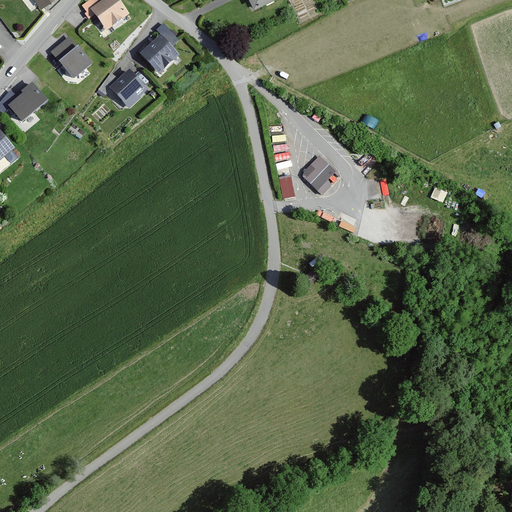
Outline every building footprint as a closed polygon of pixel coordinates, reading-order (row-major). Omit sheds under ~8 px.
[(99,0),(90,0),(82,6),(92,19),(96,16),(109,33),(132,16),(120,0),(103,0),(101,2),(99,0)] [(252,0),(256,9),(275,0),(252,0)] [(159,36),(141,53),(163,75),(181,57),(171,47),(179,39),(163,22),(154,31),(159,36)] [(69,37),(51,53),(77,81),(95,65),(69,37)] [(147,89),(127,70),(110,89),(130,107),(147,89)] [(10,94),(0,104),(0,112),(5,118),(12,112),(24,125),(47,102),(34,89),(19,103),(10,94)] [(0,163),(16,150),(0,132),(0,163)] [(340,176),(320,157),(302,175),(322,194),(340,176)] [(284,197),(296,195),(291,173),(280,176),(284,197)] [(322,282),(314,271),(303,279),(310,290),(322,282)]
